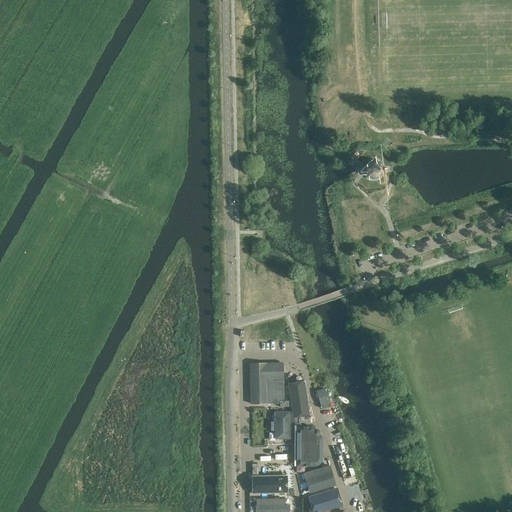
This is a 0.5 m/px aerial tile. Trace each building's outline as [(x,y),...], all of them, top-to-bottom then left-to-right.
[(352,158),(357,153),(354,149),(349,154),(352,158)] [(383,172),(383,166),(382,165),(378,160),(376,160),(370,160),(369,160),(364,165),(364,166),(364,172),(365,174),(369,178),(370,179),(377,178),(378,178),(382,173),(383,172)] [(282,359),(251,359),(251,399),(266,399),(266,376),(282,376),(282,359)] [(282,376),(266,376),(266,399),(282,399),(282,376)] [(321,407),(330,405),(327,387),(319,388),(321,407)] [(313,412),(309,398),(297,401),(301,415),(313,412)] [(290,409),(275,409),(274,420),(271,420),(271,429),(274,430),(274,438),(290,438),(290,409)] [(307,430),(307,424),(294,424),(295,430),(297,430),(298,465),(319,465),(319,430),(307,430)] [(305,471),(310,491),(337,484),(331,464),(305,471)] [(287,475),(251,475),(251,492),(287,492),(287,475)] [(313,511),(318,511),(344,506),(339,486),(309,494),(313,511)] [(285,497),(255,497),(255,503),(254,503),(253,511),(289,511),(289,504),(285,504),(285,497)]
